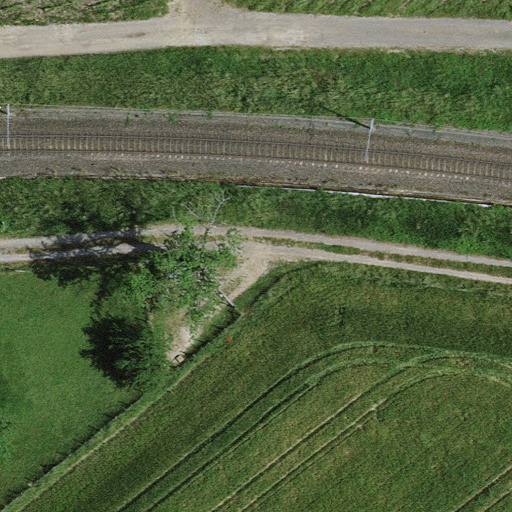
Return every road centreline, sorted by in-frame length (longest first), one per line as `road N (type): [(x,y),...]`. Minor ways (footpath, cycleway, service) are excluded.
road 1 (track): [(0,255),(239,239),(511,270)]
road 2 (track): [(511,32),(0,38)]
